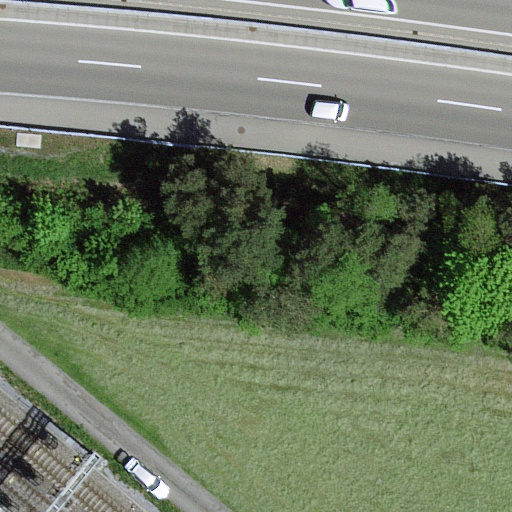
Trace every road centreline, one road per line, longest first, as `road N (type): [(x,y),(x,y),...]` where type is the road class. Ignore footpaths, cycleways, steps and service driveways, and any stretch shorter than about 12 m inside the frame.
road 1 (motorway): [(0,54),(511,111)]
road 2 (track): [(0,334),(209,511)]
